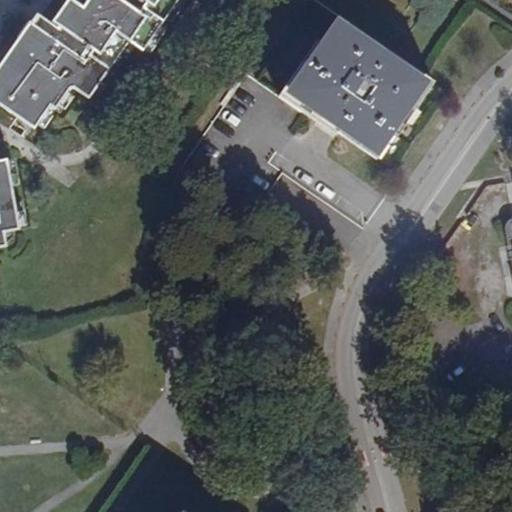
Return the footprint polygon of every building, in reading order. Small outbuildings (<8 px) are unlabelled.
[(137,0),(132,8),(120,0),(97,0),(88,12),(86,10),(83,8),(74,2),(58,26),(85,45),(78,56),(50,37),(38,29),(15,62),(13,60),(10,59),(0,71),(0,104),(35,127),(50,105),(55,109),(70,87),(72,86),(88,98),(128,40),(142,49),(175,0),(137,0)] [(67,0),(52,23),(54,24),(71,0),(70,0),(67,0)] [(54,24),(58,26),(74,2),(71,0),(54,24)] [(88,0),(83,8),(86,10),(92,0),(88,0)] [(92,0),(86,10),(88,12),(97,0),(92,0)] [(281,93),(306,109),(337,132),(340,128),(378,155),(396,131),(399,133),(417,107),(416,106),(434,78),(417,65),(340,14),(322,40),(320,38),(281,93)] [(0,65),(0,71),(10,59),(32,24),(30,23),(0,65)] [(35,27),(32,24),(10,59),(13,60),(35,27)] [(58,26),(50,37),(78,56),(85,45),(58,26)] [(38,29),(35,27),(13,60),(15,62),(38,29)] [(7,159),(0,160),(0,247),(7,246),(4,232),(13,230),(12,219),(18,217),(7,159)]
